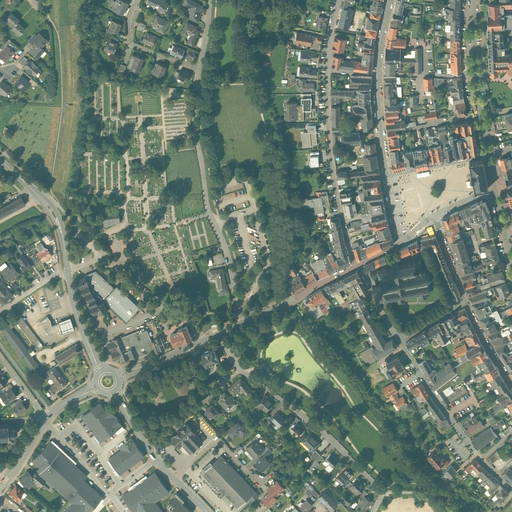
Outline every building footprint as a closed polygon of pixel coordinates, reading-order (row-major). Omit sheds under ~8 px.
[(122,0),(116,0),(112,9),(123,14),(129,3),(122,0)] [(147,0),(146,3),(154,6),(154,7),(155,7),(156,4),(159,5),(157,9),(164,12),(168,3),(163,1),(162,0),(147,0)] [(202,5),(189,0),(185,0),(183,4),(193,8),(191,13),(189,12),(188,16),(197,20),(200,14),(198,13),(202,5)] [(404,3),(396,1),(393,11),(401,13),(404,3)] [(511,54),(508,55),(508,54),(505,54),(505,52),(505,49),(504,48),(506,47),(507,46),(507,44),(507,43),(507,44),(506,42),(504,42),(505,41),(504,41),(504,42),(503,42),(502,27),(504,27),(505,27),(506,26),(505,23),(504,22),(504,19),(505,18),(505,15),(504,14),(504,8),(511,7),(511,2),(501,3),(489,4),(488,4),(489,15),(487,15),(488,27),(487,27),(487,28),(487,36),(487,44),(488,44),(488,52),(488,56),(489,70),(490,70),(490,75),(498,75),(497,70),(508,69),(508,73),(511,72),(511,53),(511,54)] [(373,5),(372,5),(371,11),(381,13),(382,7),(373,5)] [(347,8),(342,7),(338,25),(349,28),(353,9),(347,8)] [(459,8),(450,8),(446,7),(446,17),(450,18),(459,18),(459,8)] [(401,13),(393,11),(390,25),(398,26),(398,27),(401,27),(404,14),(401,13)] [(25,29),(17,22),(19,20),(11,12),(5,19),(13,26),(11,27),(19,35),(25,29)] [(327,16),(319,15),(317,25),(321,26),(325,27),(327,16)] [(370,16),(367,15),(364,27),(367,28),(377,30),(380,18),(370,16)] [(169,21),(156,16),(152,24),(158,27),(156,30),(164,33),(169,21)] [(109,29),(111,30),(117,33),(121,23),(118,22),(112,20),(109,29)] [(194,26),(187,22),(182,33),(187,36),(188,32),(189,32),(192,33),(187,43),(192,45),(199,30),(193,28),(194,26)] [(390,25),(387,36),(395,37),(400,38),(401,35),(396,35),(397,32),(399,33),(400,30),(397,30),(398,27),(398,26),(390,25)] [(459,25),(450,25),(450,38),(451,38),(459,38),(459,25)] [(368,35),(376,37),(377,30),(367,28),(366,35),(368,35)] [(313,34),(297,31),(297,32),(296,33),(295,35),(296,35),(295,42),(296,42),(296,44),(301,45),(301,43),(302,43),(303,43),(311,45),(312,40),(315,41),(316,35),(313,35),(313,34)] [(156,36),(146,32),(143,39),(153,44),(156,36)] [(36,35),(34,33),(28,40),(33,44),(35,42),(39,37),(36,35)] [(47,40),(39,33),(36,35),(39,37),(35,42),(36,44),(41,47),(47,40)] [(346,39),(335,36),(334,40),(334,42),(344,44),(345,42),(346,39)] [(400,38),(395,37),(395,39),(387,38),(386,47),(400,47),(405,47),(407,39),(400,38)] [(459,38),(451,38),(450,42),(450,54),(460,53),(459,38)] [(110,41),(107,40),(104,48),(114,51),(115,48),(116,48),(117,48),(116,47),(117,44),(110,41)] [(360,41),(359,40),(358,46),(357,46),(362,47),(374,49),(375,43),(369,42),(369,41),(367,40),(367,42),(360,41)] [(344,44),(334,42),(334,44),(333,44),(332,48),(343,50),(344,47),(344,44)] [(41,47),(36,44),(30,51),(37,58),(44,50),(41,47)] [(185,49),(174,44),(173,45),(171,48),(172,48),(170,52),(181,57),(185,49)] [(12,55),(12,54),(14,52),(7,45),(3,50),(2,51),(0,53),(0,55),(6,61),(8,59),(9,59),(10,59),(11,59),(12,58),(12,57),(12,56),(12,55)] [(400,47),(386,47),(385,47),(384,59),(400,60),(399,62),(400,62),(415,62),(415,61),(415,58),(400,58),(401,48),(400,48),(400,47)] [(195,54),(188,51),(186,56),(192,59),(195,54)] [(316,52),(302,51),(301,60),(311,61),(311,58),(316,59),(316,52)] [(360,51),(357,51),(356,54),(363,55),(363,57),(373,59),(374,53),(363,51),(361,51),(360,51)] [(450,54),(451,63),(461,63),(460,53),(450,54)] [(143,58),(133,54),(128,68),(134,70),(139,71),(141,67),(140,66),(143,58)] [(343,56),(333,54),(332,64),(332,66),(339,67),(341,59),(343,60),(343,56)] [(24,56),(19,62),(22,65),(26,60),(27,59),(24,56)] [(363,57),(362,57),(362,62),(361,61),(355,60),(354,69),(372,72),(373,59),(363,57)] [(343,60),(341,59),(339,67),(354,69),(355,60),(351,60),(351,61),(343,60)] [(31,61),(31,62),(29,60),(28,61),(26,60),(22,65),(24,66),(23,67),(25,68),(25,69),(31,75),(32,74),(34,76),(40,69),(38,67),(31,61)] [(399,62),(384,61),(384,72),(395,73),(395,71),(400,71),(400,62),(399,62)] [(166,66),(156,63),(152,73),(162,76),(164,70),(165,70),(166,66)] [(461,63),(451,63),(451,74),(461,73),(461,63)] [(126,66),(120,64),(118,69),(124,72),(126,66)] [(310,67),(300,66),(300,75),(315,76),(315,69),(310,69),(310,67)] [(190,73),(181,69),(180,72),(178,78),(181,79),(184,81),(184,80),(187,81),(190,73)] [(21,75),(15,83),(24,91),(31,84),(21,75)] [(396,77),(383,77),(384,88),(393,87),(397,87),(396,83),(396,81),(396,77)] [(432,78),(423,78),(423,88),(434,89),(434,86),(432,85),(432,78)] [(443,80),(434,79),(434,78),(432,78),(432,85),(434,86),(443,86),(443,80)] [(461,78),(452,79),(452,82),(450,82),(450,87),(462,85),(461,78)] [(11,89),(2,81),(0,82),(0,92),(5,96),(11,89)] [(305,83),(299,83),(300,86),(299,88),(299,89),(300,90),(301,91),(302,91),(303,90),(314,89),(314,82),(305,82),(305,83)] [(450,87),(451,95),(448,95),(449,105),(454,104),(465,102),(462,85),(450,87)] [(393,87),(384,88),(384,97),(395,97),(397,96),(396,92),(398,92),(398,90),(396,90),(395,90),(395,89),(393,89),(393,87)] [(370,90),(358,90),(354,90),(354,96),(352,96),(351,97),(351,103),(358,102),(359,104),(370,103),(370,90)] [(303,104),(297,104),(297,118),(297,119),(303,119),(303,118),(303,109),(310,109),(310,96),(302,96),(303,104)] [(339,96),(331,96),(331,105),(339,105),(339,96)] [(297,101),(287,102),(287,111),(285,111),(285,118),(297,118),(297,104),(297,101)] [(465,102),(450,105),(451,109),(456,108),(457,107),(458,115),(467,114),(465,106),(465,102)] [(359,104),(353,104),(353,114),(363,114),(363,116),(372,116),(371,103),(359,104)] [(339,105),(331,105),(331,118),(340,118),(340,113),(340,105),(339,105)] [(400,110),(385,111),(386,117),(399,116),(398,111),(403,111),(404,114),(408,113),(407,108),(400,110)] [(399,116),(386,117),(386,123),(395,122),(394,119),(397,118),(397,119),(401,119),(401,118),(409,117),(408,113),(404,114),(401,115),(399,116)] [(363,116),(357,117),(355,117),(356,130),(363,129),(373,128),(372,116),(363,116)] [(395,122),(386,123),(387,130),(397,128),(401,128),(404,127),(405,127),(404,120),(401,120),(401,121),(397,121),(395,122)] [(460,124),(461,130),(462,134),(465,134),(466,138),(463,139),(464,144),(467,144),(468,147),(468,149),(465,150),(467,155),(472,154),(478,152),(474,123),(467,123),(460,124)] [(448,140),(446,141),(444,133),(447,132),(445,125),(438,127),(440,134),(441,140),(442,140),(442,141),(443,141),(445,150),(446,159),(453,158),(451,147),(449,140),(448,141),(448,140)] [(397,128),(387,130),(388,137),(390,149),(400,148),(404,148),(403,141),(402,141),(403,142),(399,142),(399,140),(402,140),(401,131),(398,131),(397,128)] [(315,130),(308,130),(308,132),(304,133),(305,140),(304,140),(304,146),(311,145),(311,144),(317,143),(316,132),(315,130)] [(347,131),(345,131),(344,131),(340,134),(340,135),(340,140),(341,140),(345,143),(347,143),(348,143),(350,143),(351,143),(353,142),(353,143),(354,143),(354,142),(356,142),(356,143),(357,143),(357,142),(359,142),(360,142),(360,138),(361,138),(365,138),(365,137),(365,134),(360,134),(359,130),(356,130),(355,130),(353,130),(353,131),(350,131),(350,130),(350,131),(347,131),(347,130),(347,131)] [(432,135),(426,136),(427,144),(428,144),(428,145),(428,147),(431,162),(443,160),(441,150),(440,145),(434,146),(432,135)] [(462,135),(457,136),(457,137),(457,138),(457,140),(460,156),(467,155),(465,150),(464,144),(463,139),(462,135)] [(457,137),(449,139),(449,140),(451,147),(453,158),(460,156),(457,140),(457,138),(457,137)] [(365,143),(355,145),(357,156),(376,153),(374,142),(365,143)] [(420,146),(417,146),(418,152),(414,153),(415,165),(427,163),(425,150),(421,150),(421,151),(420,146)] [(400,148),(390,149),(391,162),(393,170),(406,168),(404,152),(404,151),(400,152),(400,148)] [(319,150),(310,150),(311,164),(319,164),(319,150)] [(404,152),(406,168),(415,165),(414,153),(413,151),(404,152)] [(376,153),(357,156),(357,163),(364,162),(365,167),(378,166),(376,153)] [(509,156),(500,158),(501,162),(503,169),(511,167),(510,159),(509,156)] [(483,159),(469,162),(471,174),(470,176),(470,177),(472,178),(475,191),(488,188),(483,159)] [(378,166),(365,167),(365,170),(364,170),(363,170),(351,171),(351,176),(360,174),(379,172),(378,166)] [(511,167),(503,169),(505,179),(511,177),(511,166),(511,167)] [(346,169),(336,171),(337,178),(347,176),(346,169)] [(379,173),(360,174),(361,181),(380,179),(379,173)] [(380,180),(363,182),(363,185),(359,185),(360,187),(361,187),(361,189),(363,189),(363,188),(370,187),(370,190),(371,193),(382,191),(380,180)] [(361,189),(359,189),(359,193),(360,196),(364,196),(365,200),(383,198),(382,192),(371,193),(370,190),(368,190),(368,188),(361,189)] [(358,194),(353,195),(352,189),(351,190),(352,201),(354,201),(365,200),(364,196),(360,196),(359,193),(358,193),(358,194)] [(351,190),(340,191),(342,203),(343,203),(352,201),(351,190)] [(320,196),(307,198),(307,197),(302,198),(304,207),(316,205),(317,211),(323,210),(322,204),(329,203),(327,193),(320,195),(320,196)] [(13,200),(0,207),(0,216),(25,203),(21,196),(13,200)] [(383,198),(365,200),(367,213),(371,212),(371,213),(385,211),(383,198)] [(486,201),(485,199),(482,200),(476,202),(476,203),(470,205),(473,217),(474,220),(480,218),(480,219),(482,225),(483,228),(483,227),(491,225),(492,225),(492,224),(492,223),(493,223),(491,216),(490,216),(489,215),(490,214),(488,209),(488,208),(488,207),(486,201)] [(352,201),(343,203),(346,215),(355,213),(354,204),(355,204),(354,201),(352,201)] [(473,217),(470,205),(464,208),(469,222),(474,220),(473,217)] [(464,208),(458,211),(460,218),(461,222),(462,224),(469,222),(464,208)] [(108,212),(102,212),(104,227),(115,223),(115,224),(120,222),(119,211),(109,213),(108,212)] [(371,213),(371,214),(372,218),(372,222),(387,219),(385,211),(371,213)] [(451,214),(443,218),(446,226),(460,222),(461,222),(460,218),(458,211),(451,214)] [(367,213),(361,213),(362,220),(372,218),(371,214),(371,213),(371,212),(367,213)] [(339,216),(330,218),(332,227),(334,227),(341,225),(339,216)] [(387,219),(372,222),(373,222),(369,223),(369,226),(372,225),(376,224),(377,228),(388,225),(387,219)] [(460,222),(446,226),(448,234),(460,231),(458,226),(461,225),(460,222)] [(341,225),(334,227),(335,231),(332,232),(333,239),(334,239),(343,237),(341,225)] [(377,228),(374,229),(377,238),(383,236),(391,233),(388,225),(377,228)] [(491,225),(483,227),(485,237),(494,235),(493,231),(492,231),(491,225)] [(460,231),(448,234),(450,240),(461,237),(460,234),(460,231)] [(374,235),(363,239),(365,246),(374,242),(373,240),(375,239),(374,235)] [(435,236),(420,240),(422,246),(430,244),(433,244),(438,242),(435,236)] [(343,237),(334,239),(336,248),(338,248),(346,244),(343,237)] [(463,237),(462,237),(461,237),(450,240),(450,241),(456,260),(456,261),(469,257),(463,237)] [(392,238),(384,240),(383,238),(377,240),(378,241),(378,242),(380,241),(382,248),(394,244),(392,238)] [(43,241),(39,244),(42,249),(47,245),(43,241)] [(374,242),(365,246),(366,247),(365,247),(368,255),(382,248),(380,241),(378,242),(378,241),(374,242)] [(417,241),(408,245),(411,251),(412,252),(420,248),(419,246),(417,241)] [(494,242),(478,246),(481,257),(497,253),(494,242)] [(346,244),(338,248),(341,256),(348,253),(349,253),(346,244)] [(362,248),(362,244),(359,245),(363,257),(368,255),(365,247),(362,248)] [(359,245),(353,247),(357,259),(363,257),(359,245)] [(408,245),(400,249),(402,254),(411,251),(408,245)] [(45,248),(37,254),(42,261),(50,255),(45,248)] [(435,249),(433,250),(436,258),(443,256),(440,248),(435,249)] [(335,270),(328,254),(328,252),(324,254),(325,255),(322,257),(329,272),(335,270)] [(337,258),(333,260),(333,259),(334,258),(332,253),(328,254),(335,270),(341,267),(337,258)] [(341,256),(337,258),(341,267),(351,262),(348,253),(341,256)] [(497,253),(481,257),(483,263),(483,264),(486,263),(499,260),(497,253)] [(37,254),(31,258),(37,266),(43,262),(42,261),(37,254)] [(27,261),(23,255),(17,258),(22,265),(21,265),(25,270),(31,266),(27,261)] [(443,256),(436,258),(442,273),(449,270),(443,256)] [(322,257),(311,262),(316,271),(313,272),(317,278),(329,272),(322,257)] [(469,257),(456,261),(458,267),(469,264),(468,262),(471,261),(470,257),(469,257)] [(381,263),(379,258),(378,258),(373,261),(375,266),(381,263)] [(398,265),(398,263),(391,264),(390,264),(390,265),(390,266),(387,267),(386,265),(385,265),(385,267),(379,269),(378,268),(377,268),(377,269),(377,270),(371,271),(370,271),(371,272),(373,280),(372,280),(372,282),(373,281),(374,288),(373,289),(374,290),(374,291),(375,290),(375,291),(378,299),(379,299),(379,298),(383,297),(383,298),(384,299),(385,297),(391,296),(391,298),(393,297),(392,296),(395,295),(395,296),(396,297),(397,297),(398,297),(398,300),(398,301),(399,300),(404,299),(405,300),(405,299),(404,295),(404,293),(409,292),(409,294),(420,292),(421,297),(420,299),(421,299),(421,298),(426,297),(427,298),(428,297),(426,296),(426,295),(428,295),(429,294),(429,292),(428,291),(429,290),(430,289),(429,288),(431,286),(432,286),(432,285),(431,285),(430,282),(429,281),(428,279),(430,277),(431,277),(432,276),(430,275),(430,272),(431,271),(430,270),(429,271),(426,269),(426,267),(425,267),(424,268),(422,269),(422,267),(421,261),(422,260),(421,260),(420,261),(415,262),(415,260),(413,260),(414,262),(410,262),(410,261),(409,261),(409,263),(404,264),(404,262),(403,262),(403,264),(398,265)] [(373,261),(364,265),(363,266),(366,271),(375,266),(373,261)] [(461,275),(460,275),(463,282),(474,278),(476,277),(474,271),(487,266),(487,264),(486,263),(483,264),(483,263),(473,267),(474,270),(461,275)] [(10,264),(1,272),(4,275),(4,274),(7,277),(10,280),(19,273),(10,264)] [(299,273),(293,264),(293,265),(289,267),(288,268),(289,268),(290,270),(289,270),(290,273),(291,272),(292,274),(293,274),(294,275),(299,273)] [(469,264),(458,267),(461,275),(474,270),(473,267),(470,267),(469,264)] [(222,268),(209,271),(210,278),(216,277),(219,292),(228,290),(227,285),(225,284),(222,268)] [(357,269),(344,276),(334,280),(339,288),(343,286),(346,291),(342,294),(345,299),(349,296),(351,299),(357,295),(358,295),(368,290),(363,280),(357,269)] [(449,270),(442,273),(445,282),(452,279),(449,270)] [(103,278),(100,275),(99,274),(96,271),(85,275),(85,276),(86,276),(90,286),(102,298),(101,298),(110,307),(126,322),(127,322),(126,322),(131,316),(132,316),(134,317),(137,314),(136,312),(136,311),(140,307),(140,308),(140,307),(136,304),(137,304),(136,303),(133,300),(132,300),(129,297),(128,296),(125,293),(125,292),(124,293),(121,290),(122,290),(121,289),(117,286),(117,285),(117,286),(117,285),(117,286),(114,288),(111,285),(110,285),(107,282),(108,282),(107,281),(104,278),(103,278)] [(304,276),(302,278),(307,285),(310,283),(317,278),(313,272),(312,271),(306,275),(304,276)] [(502,271),(487,275),(487,278),(489,281),(490,285),(505,281),(502,271)] [(294,275),(288,279),(291,284),(296,292),(307,285),(302,278),(299,273),(294,275)] [(483,275),(476,277),(474,278),(476,284),(480,282),(481,284),(489,281),(487,278),(484,279),(483,275)] [(90,286),(86,276),(85,276),(77,280),(81,288),(84,295),(85,294),(88,301),(89,301),(90,303),(89,303),(93,314),(99,312),(100,313),(107,310),(107,308),(110,307),(101,298),(102,298),(90,286)] [(474,278),(463,282),(465,288),(476,284),(474,278)] [(452,279),(445,282),(449,290),(457,287),(455,283),(454,283),(452,279)] [(13,295),(0,280),(0,297),(1,298),(4,302),(13,295)] [(339,288),(334,280),(328,283),(332,290),(340,301),(345,299),(342,294),(339,288)] [(476,284),(465,288),(467,294),(481,288),(481,286),(482,286),(481,284),(480,282),(476,284)] [(332,290),(328,283),(321,287),(326,293),(328,292),(332,290)] [(506,283),(497,286),(498,291),(501,298),(503,297),(510,294),(508,290),(507,287),(506,283)] [(321,287),(317,290),(322,298),(325,297),(324,298),(324,299),(327,303),(330,300),(328,297),(326,293),(321,287)] [(486,290),(468,297),(472,304),(486,298),(487,298),(487,299),(489,298),(490,298),(489,295),(495,292),(493,288),(493,287),(486,290)] [(317,290),(305,297),(308,301),(309,301),(311,305),(315,303),(315,304),(318,302),(317,302),(322,298),(317,290)] [(458,291),(450,294),(450,293),(450,294),(452,300),(455,299),(461,297),(458,291)] [(361,297),(354,301),(358,309),(359,310),(359,311),(367,307),(365,303),(364,301),(363,301),(361,297)] [(491,302),(488,303),(491,308),(500,304),(500,305),(506,302),(503,297),(501,298),(491,302)] [(480,301),(472,304),(474,309),(488,303),(491,302),(489,298),(487,299),(487,298),(486,298),(487,299),(481,302),(480,301)] [(354,301),(349,304),(353,312),(358,309),(354,301)] [(488,303),(474,309),(479,318),(492,311),(491,308),(488,303)] [(511,306),(499,313),(501,318),(502,318),(511,312),(511,306)] [(367,307),(359,311),(359,310),(355,312),(356,315),(360,313),(365,322),(372,318),(370,314),(370,313),(369,311),(367,307)] [(464,308),(455,313),(458,322),(468,317),(464,308)] [(499,313),(497,309),(493,311),(495,316),(497,320),(498,320),(501,318),(499,313)] [(492,311),(479,318),(483,327),(493,322),(495,321),(494,320),(491,322),(488,318),(492,316),(493,317),(495,316),(493,311),(492,311)] [(13,317),(17,322),(39,350),(43,347),(18,313),(13,317)] [(455,313),(448,316),(449,316),(452,323),(454,322),(454,323),(454,324),(455,324),(456,325),(456,324),(457,324),(457,323),(457,322),(458,322),(455,313)] [(47,316),(39,322),(42,326),(48,322),(50,321),(47,316)] [(449,316),(441,320),(447,333),(450,332),(455,330),(454,328),(452,325),(452,323),(449,316)] [(365,322),(362,323),(364,327),(366,326),(369,332),(369,331),(371,334),(379,329),(373,317),(372,318),(365,322)] [(458,322),(457,322),(457,323),(457,324),(456,324),(456,325),(455,324),(454,324),(452,325),(454,328),(457,335),(458,336),(461,335),(462,334),(461,332),(462,332),(464,330),(472,325),(468,317),(458,322)] [(58,322),(59,324),(61,332),(62,334),(68,332),(74,330),(69,318),(64,320),(58,322)] [(441,320),(422,331),(428,340),(431,338),(431,339),(434,338),(434,337),(436,335),(438,339),(437,339),(438,340),(440,343),(449,338),(449,337),(447,333),(441,320)] [(10,328),(6,322),(0,326),(0,327),(35,376),(42,371),(10,328)] [(55,325),(51,326),(48,322),(42,326),(49,336),(58,333),(55,325)] [(493,322),(483,327),(487,335),(503,327),(502,325),(501,325),(496,328),(493,322)] [(472,325),(464,330),(463,331),(462,332),(461,332),(462,334),(461,335),(466,333),(467,336),(475,331),(472,325)] [(503,327),(487,335),(490,341),(511,331),(511,326),(509,328),(508,325),(503,327)] [(179,331),(171,335),(175,345),(192,338),(187,326),(178,330),(179,331)] [(140,332),(123,340),(122,338),(108,343),(115,359),(129,354),(130,356),(141,352),(142,354),(155,349),(151,341),(152,341),(147,329),(140,332)] [(386,341),(379,329),(371,334),(370,334),(377,346),(373,349),(372,347),(359,354),(366,366),(378,359),(378,357),(397,347),(392,338),(386,341)] [(428,340),(422,331),(415,336),(419,342),(420,345),(428,340)] [(475,331),(467,336),(464,337),(469,346),(473,344),(475,347),(481,343),(475,331)] [(511,331),(490,341),(495,348),(509,341),(511,339),(511,331)] [(447,333),(449,337),(449,338),(451,341),(452,344),(460,340),(458,336),(457,335),(453,336),(452,334),(451,333),(450,332),(447,333)] [(413,338),(406,342),(409,348),(412,352),(418,348),(416,344),(419,342),(415,336),(413,337),(413,338)] [(161,338),(157,340),(156,339),(152,341),(151,341),(155,349),(156,352),(161,350),(161,349),(165,347),(161,338)] [(449,338),(440,343),(442,346),(451,341),(449,338)] [(511,349),(511,346),(509,341),(495,348),(499,356),(511,349)] [(468,351),(466,352),(468,356),(469,358),(471,357),(484,348),(481,343),(468,351)] [(76,344),(55,357),(59,364),(80,351),(76,344)] [(465,344),(455,348),(458,355),(464,353),(466,352),(468,351),(465,344)] [(484,348),(471,357),(474,363),(479,360),(488,355),(484,348)] [(214,349),(210,351),(209,350),(208,349),(205,351),(205,352),(205,353),(201,355),(206,366),(215,361),(219,360),(214,349)] [(511,349),(499,356),(505,364),(509,362),(511,360),(511,349)] [(397,355),(389,359),(388,357),(385,359),(388,365),(382,368),(388,378),(391,376),(396,373),(396,372),(405,367),(401,362),(397,355)] [(488,355),(479,360),(482,366),(483,365),(492,360),(488,355)] [(462,362),(461,362),(453,368),(456,373),(460,379),(470,372),(473,371),(473,370),(477,368),(482,366),(479,360),(474,363),(471,357),(469,358),(462,362)] [(428,364),(425,358),(418,362),(425,375),(431,372),(430,371),(435,368),(431,362),(430,363),(428,364)] [(492,360),(483,365),(482,366),(477,368),(473,370),(473,371),(470,372),(473,378),(474,378),(476,376),(475,374),(485,369),(486,370),(486,371),(495,365),(492,360)] [(215,361),(206,366),(206,367),(209,373),(213,371),(214,370),(215,369),(216,368),(216,367),(216,366),(216,365),(216,364),(216,363),(215,363),(215,361)] [(449,362),(437,372),(432,375),(434,378),(429,382),(434,390),(456,373),(453,368),(449,362)] [(495,365),(486,371),(486,370),(484,371),(486,375),(488,378),(489,377),(499,372),(495,365)] [(67,384),(54,367),(47,372),(47,373),(44,374),(45,375),(43,376),(46,379),(49,376),(55,384),(51,387),(55,391),(58,389),(59,389),(67,384)] [(431,372),(425,375),(429,382),(434,378),(432,375),(437,372),(435,368),(430,371),(431,372)] [(42,371),(35,376),(38,380),(43,376),(45,375),(44,374),(42,371)] [(484,371),(477,376),(479,380),(486,375),(484,371)] [(499,372),(489,377),(494,384),(503,379),(499,372)] [(456,373),(434,390),(437,393),(442,390),(460,379),(456,373)] [(241,378),(228,389),(234,395),(241,389),(247,397),(253,392),(241,378)] [(494,384),(488,388),(490,392),(491,392),(493,396),(503,391),(504,392),(505,394),(510,390),(509,389),(508,388),(503,379),(494,384)] [(393,382),(383,388),(388,396),(389,395),(395,392),(398,390),(393,382)] [(421,383),(418,384),(418,385),(415,386),(415,387),(412,388),(411,388),(412,389),(416,395),(419,393),(423,400),(424,399),(430,396),(421,382),(421,383)] [(446,396),(441,399),(444,405),(467,391),(463,385),(446,396)] [(7,391),(0,395),(0,400),(1,401),(3,400),(6,404),(10,401),(16,396),(11,388),(7,391)] [(442,390),(437,393),(441,399),(446,396),(442,390)] [(505,394),(497,398),(500,403),(493,407),(495,411),(503,406),(502,406),(507,403),(511,399),(511,392),(510,390),(505,394)] [(234,404),(225,392),(221,395),(223,397),(218,401),(225,409),(228,407),(229,406),(230,407),(234,404)] [(399,398),(394,401),(399,408),(407,403),(403,395),(399,398)] [(431,398),(430,396),(424,399),(431,409),(428,411),(430,414),(433,412),(438,408),(431,398)] [(261,401),(257,397),(252,403),(256,407),(258,404),(261,401)] [(273,405),(265,397),(261,401),(258,404),(266,412),(273,405)] [(105,409),(100,402),(81,416),(100,442),(102,440),(103,440),(115,431),(122,425),(123,425),(109,406),(105,409)] [(22,403),(18,406),(17,404),(16,404),(12,407),(18,415),(27,409),(22,403)] [(219,411),(212,403),(206,409),(207,411),(212,416),(219,411)] [(422,416),(428,411),(425,406),(419,410),(422,416)] [(445,417),(439,408),(438,408),(433,412),(438,419),(440,421),(445,418),(445,417)] [(285,420),(277,412),(271,419),(279,426),(285,420)] [(467,415),(457,421),(459,424),(468,418),(467,415)] [(493,417),(488,420),(491,425),(496,422),(493,417)] [(445,418),(440,421),(439,422),(437,423),(443,430),(450,424),(445,418)] [(468,418),(459,424),(463,429),(473,423),(471,422),(468,418)] [(502,418),(490,425),(491,426),(494,431),(505,423),(502,418)] [(473,423),(463,429),(464,430),(468,436),(484,425),(480,419),(478,421),(478,420),(475,422),(473,423)] [(237,422),(228,431),(232,436),(237,431),(243,437),(249,432),(242,425),(241,426),(237,422)] [(297,422),(295,425),(294,424),(291,427),(292,428),(297,432),(296,433),(299,435),(302,432),(303,433),(305,431),(303,430),(304,429),(297,422)] [(0,438),(2,438),(2,439),(2,438),(7,438),(7,439),(8,439),(8,442),(14,441),(14,437),(13,437),(13,436),(13,435),(16,433),(17,433),(16,432),(16,429),(17,428),(17,427),(16,428),(13,426),(13,425),(12,425),(12,426),(8,427),(7,426),(9,426),(8,425),(7,425),(7,424),(6,424),(6,425),(1,425),(1,424),(1,425),(0,425),(0,438)] [(171,438),(179,446),(183,443),(188,449),(189,448),(192,451),(202,442),(194,432),(195,432),(188,424),(187,425),(186,424),(175,434),(175,435),(171,438)] [(122,425),(115,431),(116,432),(117,434),(125,429),(122,425)] [(491,426),(471,440),(477,449),(497,435),(494,431),(491,426)] [(319,443),(310,434),(303,440),(310,447),(308,449),(309,450),(309,449),(312,452),(315,448),(315,447),(319,443)] [(145,456),(131,438),(119,446),(121,449),(111,457),(108,459),(119,475),(145,456)] [(252,443),(247,448),(246,448),(245,448),(245,449),(246,450),(247,450),(250,453),(260,444),(256,440),(252,443)] [(88,511),(102,497),(99,495),(100,494),(84,479),(87,475),(49,441),(47,444),(46,444),(31,460),(39,467),(34,472),(52,488),(53,486),(71,502),(62,511),(88,511)] [(189,454),(192,451),(189,448),(188,449),(183,443),(179,446),(184,452),(189,454)] [(260,444),(250,453),(252,456),(252,457),(253,458),(254,458),(255,457),(255,456),(261,451),(264,449),(263,448),(260,444)] [(506,445),(498,451),(501,456),(509,449),(506,445)] [(269,448),(263,453),(266,456),(272,451),(269,448)] [(496,449),(487,459),(491,463),(493,462),(493,461),(501,456),(498,451),(496,449)] [(315,450),(311,455),(315,460),(320,455),(315,450)] [(434,450),(431,453),(432,454),(429,457),(433,462),(432,463),(432,464),(433,463),(438,468),(442,464),(446,461),(442,456),(441,457),(434,450)] [(338,461),(331,454),(325,460),(332,467),(338,461)] [(255,491),(221,455),(212,463),(203,472),(215,484),(238,508),(255,491)] [(315,460),(313,462),(316,464),(318,462),(322,457),(320,455),(315,460)] [(264,456),(256,464),(257,466),(256,467),(259,470),(260,469),(262,471),(264,469),(265,469),(268,466),(267,465),(270,462),(264,456)] [(475,458),(469,464),(465,468),(469,472),(473,468),(479,462),(475,458)] [(203,472),(212,463),(211,461),(200,471),(213,486),(215,484),(203,472)] [(313,462),(307,467),(312,472),(319,464),(318,462),(316,464),(313,462)] [(479,462),(473,468),(477,472),(479,470),(483,467),(483,466),(479,462)] [(451,464),(444,470),(450,477),(456,471),(451,464)] [(511,469),(509,466),(501,474),(504,476),(504,477),(506,479),(511,473),(511,469)] [(483,467),(479,470),(477,472),(480,476),(487,470),(483,467)] [(345,469),(336,479),(342,484),(351,474),(345,469)] [(480,476),(480,477),(482,479),(480,481),(481,483),(484,480),(491,474),(487,470),(480,476)] [(31,475),(27,471),(20,480),(23,483),(27,487),(31,482),(32,483),(34,481),(36,478),(31,475)] [(44,481),(34,472),(31,475),(36,478),(34,481),(40,486),(42,484),(44,481)] [(122,496),(134,511),(163,511),(156,502),(169,492),(155,472),(140,483),(122,496)] [(491,474),(484,480),(481,483),(484,485),(487,483),(490,486),(496,479),(491,474)] [(365,486),(357,479),(352,484),(349,487),(350,487),(353,490),(354,489),(358,493),(365,486)] [(496,479),(490,486),(487,489),(488,490),(489,489),(490,490),(489,491),(490,491),(491,492),(494,489),(495,490),(498,487),(500,485),(498,484),(500,482),(496,479)] [(277,480),(269,487),(271,490),(261,499),(269,507),(278,499),(276,496),(285,488),(277,480)] [(16,485),(8,494),(16,500),(23,492),(16,485)] [(502,486),(495,494),(497,497),(496,498),(500,502),(502,500),(503,499),(509,492),(502,486)] [(325,491),(318,497),(325,503),(331,497),(325,491)] [(182,498),(177,494),(169,502),(172,505),(168,508),(172,511),(190,511),(191,511),(180,500),(182,498)] [(365,496),(364,496),(363,498),(361,502),(362,503),(360,506),(365,510),(368,505),(371,500),(365,496)] [(338,504),(331,497),(325,503),(331,510),(338,504)] [(492,498),(488,503),(492,506),(496,502),(492,498)] [(307,499),(300,506),(306,511),(313,504),(307,499)]
